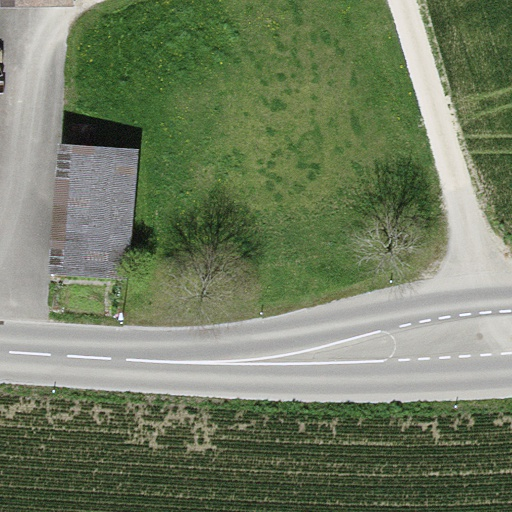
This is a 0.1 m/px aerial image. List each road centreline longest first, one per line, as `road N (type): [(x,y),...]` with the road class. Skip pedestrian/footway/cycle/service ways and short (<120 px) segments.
road 1 (secondary): [(511,353),(274,360),(0,355)]
road 2 (track): [(397,0),(502,354)]
